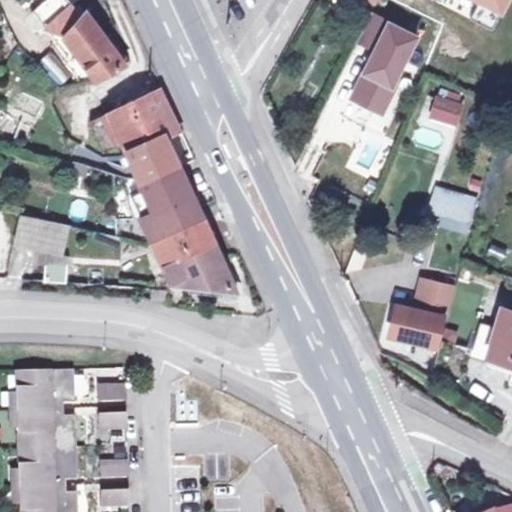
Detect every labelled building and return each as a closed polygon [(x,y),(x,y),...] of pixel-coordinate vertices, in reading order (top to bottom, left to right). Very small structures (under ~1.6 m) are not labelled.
[(65,28),(81,7),(72,0),(39,0),(30,12),(48,27),(55,18),(65,28)] [(472,0),(501,15),(509,0),(472,0)] [(81,7),(65,28),(77,46),(92,69),(119,56),(84,4),(81,7)] [(48,27),(68,52),(77,46),(65,28),(55,18),(48,27)] [(354,89),(380,27),(365,21),(340,83),(354,89)] [(419,37),(388,22),(351,99),(382,114),(419,37)] [(127,92),(124,93),(142,133),(123,141),(135,168),(138,174),(176,158),(163,132),(175,126),(153,80),(127,92)] [(118,127),(123,141),(142,133),(124,93),(106,101),(109,108),(118,127)] [(449,121),(455,102),(438,97),(432,115),(449,121)] [(462,104),(455,102),(449,121),(456,124),(462,104)] [(97,136),(118,127),(109,108),(89,116),(97,136)] [(135,198),(153,234),(204,212),(176,158),(138,174),(146,192),(135,198)] [(471,202),(434,191),(430,208),(465,219),(471,202)] [(43,212),(26,208),(17,233),(34,238),(43,212)] [(69,217),(43,212),(34,238),(36,251),(45,253),(65,255),(67,247),(61,246),(69,217)] [(153,234),(164,256),(215,232),(204,212),(153,234)] [(13,239),(0,234),(0,227),(4,215),(0,213),(0,273),(1,274),(13,239)] [(215,232),(164,256),(161,257),(170,276),(228,279),(228,285),(244,287),(215,232)] [(43,271),(64,273),(65,255),(45,253),(43,271)] [(442,315),(449,286),(419,277),(410,307),(392,303),(385,333),(434,346),(442,315)] [(511,311),(497,307),(491,327),(484,353),(511,361),(511,311)] [(484,353),(491,327),(475,322),(468,348),(484,353)] [(450,331),(440,329),(436,340),(446,343),(450,331)] [(10,412),(49,410),(49,404),(68,403),(67,370),(8,373),(10,412)] [(118,402),(118,387),(90,388),(91,403),(118,402)] [(11,451),(69,449),(68,416),(49,416),(49,410),(10,412),(11,451)] [(119,431),(119,416),(91,417),(92,432),(119,431)] [(70,481),(69,449),(11,451),(13,489),(53,488),(52,481),(70,481)] [(435,472),(448,462),(438,457),(437,458),(431,463),(435,472)] [(121,478),(120,463),(93,464),(94,479),(121,478)] [(53,494),(53,488),(13,489),(13,511),(71,511),(71,493),(53,494)] [(122,507),(122,492),(94,493),(95,508),(122,507)] [(483,511),(511,511),(511,503),(500,505),(483,511)]
